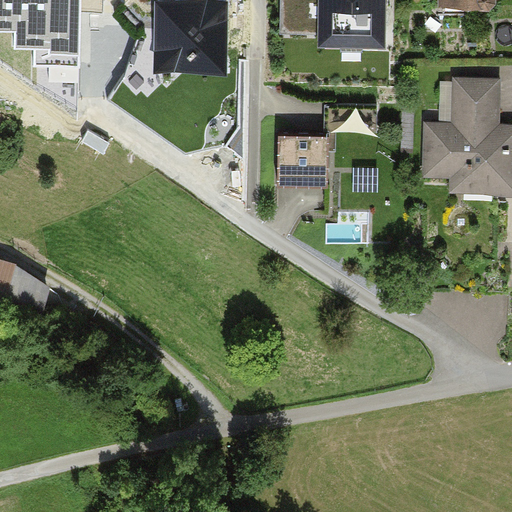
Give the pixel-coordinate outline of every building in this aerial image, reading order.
[(229,0),(155,0),(154,63),(228,64),(229,0)] [(284,0),(284,31),(329,32),(329,0),(284,0)] [(452,124),(426,123),(425,176),(450,176),(450,193),(511,194),(511,122),(500,123),(501,77),(453,76),(452,124)] [(328,134),(280,134),(280,183),(328,183),(328,149),(336,149),(336,130),(378,130),(378,107),(328,106),(328,134)] [(10,263),(0,260),(0,300),(42,313),(49,286),(10,263)]
